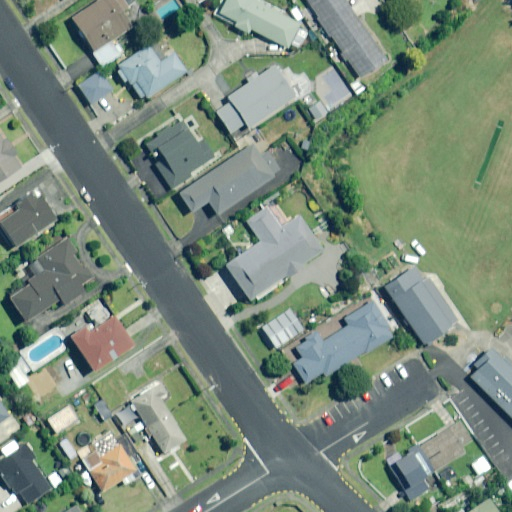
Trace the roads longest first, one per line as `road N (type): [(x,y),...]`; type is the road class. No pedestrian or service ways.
road 1 (residential): [(295,459),(81,156)]
road 2 (residential): [(189,0),(227,56),(81,156)]
road 3 (residential): [(424,372),(295,459)]
road 4 (residential): [(81,156),(0,34)]
